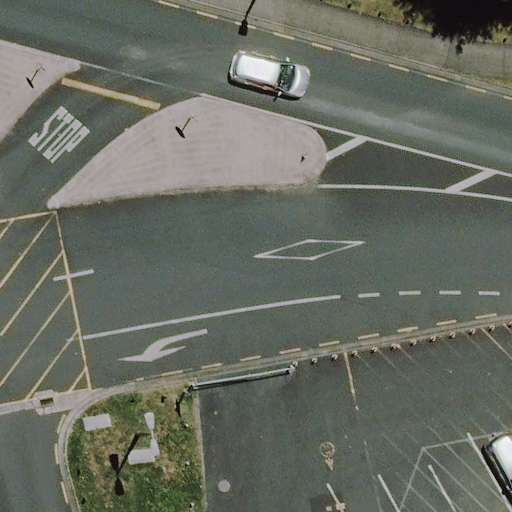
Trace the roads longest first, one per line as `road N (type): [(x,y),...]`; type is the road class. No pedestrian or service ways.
road 1 (unclassified): [(0,4),(435,120),(511,166)]
road 2 (unclassified): [(511,227),(266,278),(0,315)]
